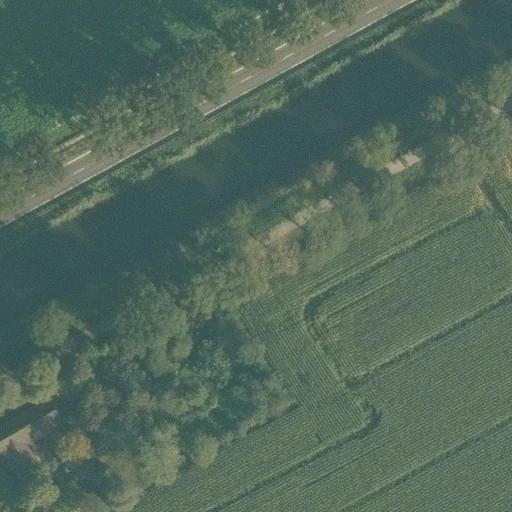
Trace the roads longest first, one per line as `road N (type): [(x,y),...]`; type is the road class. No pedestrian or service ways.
road 1 (unclassified): [(0,382),(511,99)]
road 2 (primary): [(0,211),(378,0)]
